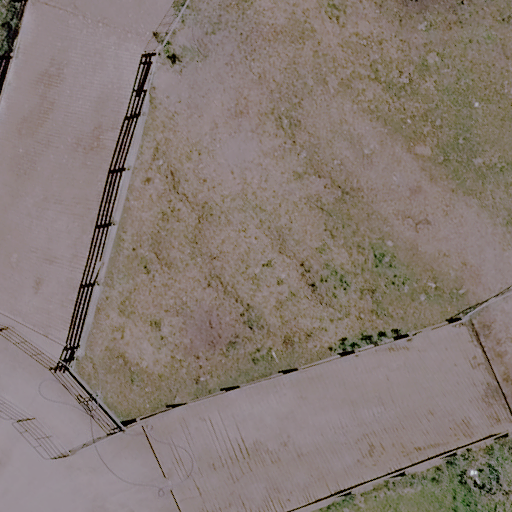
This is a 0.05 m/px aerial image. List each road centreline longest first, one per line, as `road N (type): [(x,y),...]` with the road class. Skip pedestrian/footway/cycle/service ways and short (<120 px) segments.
road 1 (track): [(120,0),(0,413)]
road 2 (track): [(173,511),(511,387)]
